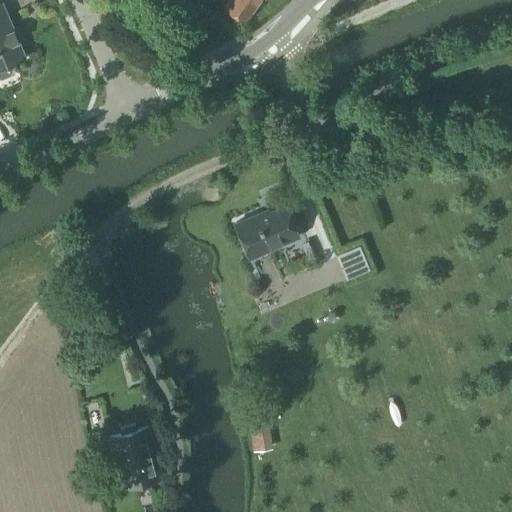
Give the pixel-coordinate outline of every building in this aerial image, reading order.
[(229,0),(224,6),(243,20),(257,0),(229,0)] [(9,63),(23,57),(0,2),(0,77),(1,78),(8,75),(10,71),(11,67),(9,63)] [(249,255),(298,234),(285,204),(258,216),(257,212),(235,221),(249,255)] [(251,420),(254,448),(273,445),(269,418),(251,420)] [(123,488),(162,478),(147,423),(109,434),(123,488)]
